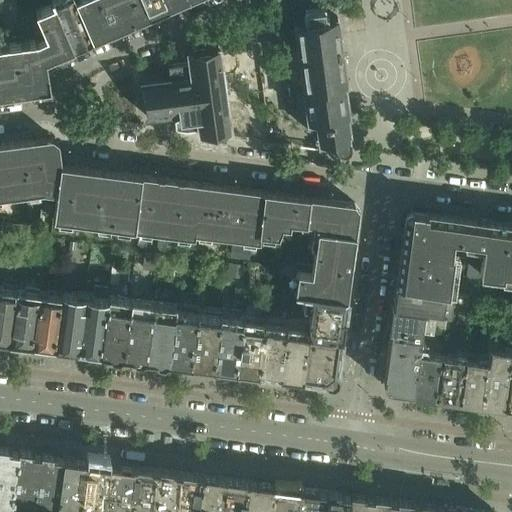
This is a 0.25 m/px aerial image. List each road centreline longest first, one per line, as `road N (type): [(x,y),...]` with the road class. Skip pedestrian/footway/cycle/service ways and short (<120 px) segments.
road 1 (secondary): [(0,397),(353,446)]
road 2 (residential): [(383,180),(77,140),(75,105)]
road 3 (residential): [(353,446),(383,180)]
road 4 (residential): [(75,105),(76,64),(234,0)]
road 5 (secondary): [(353,446),(511,467)]
road 6 (residential): [(383,180),(511,196)]
